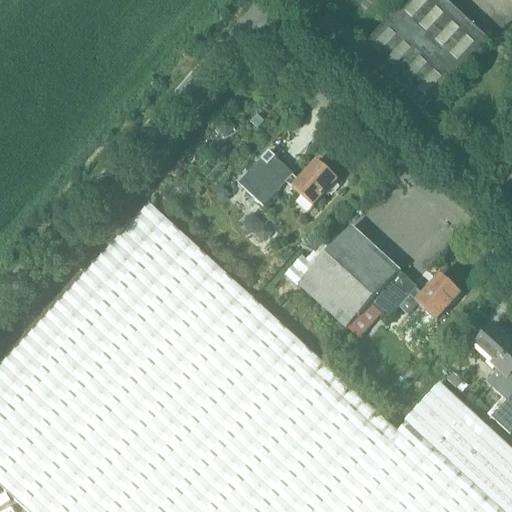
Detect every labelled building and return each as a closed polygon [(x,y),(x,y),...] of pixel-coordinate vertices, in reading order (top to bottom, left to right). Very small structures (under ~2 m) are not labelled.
[(423,114),(488,43),(440,0),(409,0),(359,55),(423,114)] [(313,210),(337,184),(316,165),(298,184),(292,179),(293,178),(268,154),(260,162),(267,169),(245,193),(263,210),(286,186),(313,210)] [(293,269),(285,279),(297,289),(298,288),(346,333),(370,308),(387,324),(400,310),(409,318),(419,307),(437,323),(461,298),(440,279),(422,298),(416,293),(417,291),(412,286),(352,230),(314,271),(302,260),(293,269)] [(469,355),(473,350),(498,373),(486,387),(506,404),(511,398),(511,345),(493,328),(484,337),(476,330),(460,347),(469,355)] [(510,437),(511,434),(511,398),(506,404),(491,420),(510,437)]
